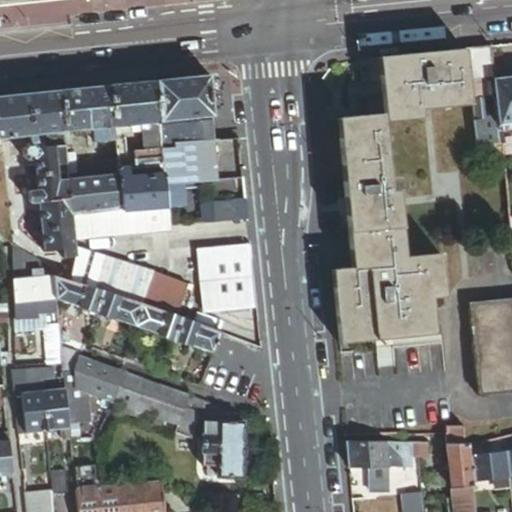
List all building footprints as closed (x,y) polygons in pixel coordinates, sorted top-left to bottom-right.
[(465,50),(469,84),(494,81),(490,48),(465,50)] [(451,104),(452,111),(469,109),(463,52),(379,61),(383,98),(384,117),(385,126),(423,122),(422,114),(435,112),(435,106),(451,104)] [(209,76),(155,82),(159,123),(213,117),(212,105),(209,76)] [(499,127),(511,125),(511,79),(494,81),(499,127)] [(501,147),(499,127),(494,81),(469,84),(473,123),(490,121),(493,148),(501,147)] [(159,123),(155,82),(110,86),(115,128),(122,127),(142,125),(159,123)] [(115,128),(110,86),(61,91),(66,133),(94,130),(115,128)] [(66,133),(61,91),(0,97),(0,139),(33,136),(33,144),(29,144),(25,149),(25,157),(31,161),(35,160),(37,176),(59,174),(58,166),(69,164),(68,155),(67,149),(56,150),(54,134),(66,133)] [(383,117),(384,117),(383,98),(362,101),(364,119),(383,117)] [(435,112),(452,111),(451,104),(435,106),(435,112)] [(215,141),(213,117),(159,123),(161,143),(215,141)] [(391,195),(383,117),(364,119),(336,122),(344,201),(349,200),(351,219),(346,219),(351,272),(333,273),(340,347),(435,337),(431,302),(444,300),(440,257),(405,261),(399,194),(391,195)] [(476,150),(493,148),(490,121),(473,123),(476,150)] [(161,143),(159,123),(142,125),(143,131),(145,151),(135,152),(136,164),(138,174),(138,179),(131,179),(130,172),(129,161),(126,137),(124,138),(116,138),(116,141),(120,176),(123,211),(167,207),(165,186),(165,184),(161,143)] [(143,131),(142,125),(122,127),(123,133),(143,131)] [(122,127),(115,128),(116,138),(124,138),(123,133),(122,127)] [(116,138),(115,128),(94,130),(96,143),(116,141),(116,138)] [(217,180),(215,141),(161,143),(165,184),(217,180)] [(69,164),(70,173),(77,172),(74,154),(68,155),(69,164)] [(136,164),(129,161),(130,172),(138,174),(136,164)] [(60,182),(59,174),(37,176),(38,190),(31,191),(29,194),(30,201),(33,204),(39,203),(71,200),(69,181),(60,182)] [(73,216),(123,211),(120,176),(69,181),(71,200),(73,216)] [(179,185),(165,186),(167,207),(168,212),(182,211),(179,185)] [(75,239),(73,216),(71,200),(39,203),(44,252),(62,250),(64,259),(76,257),(75,249),(75,239)] [(248,220),(246,200),(215,203),(217,223),(248,220)] [(217,223),(215,203),(204,204),(206,224),(217,223)] [(168,212),(167,207),(123,211),(73,216),(75,239),(170,230),(168,212)] [(253,309),(247,245),(197,250),(204,314),(253,309)] [(154,275),(75,249),(76,257),(70,282),(103,293),(142,307),(154,275)] [(186,286),(154,275),(142,307),(174,318),(186,286)] [(55,300),(53,276),(13,279),(15,303),(55,300)] [(103,293),(70,282),(53,276),(55,300),(96,314),(103,293)] [(142,307),(103,293),(96,314),(135,328),(142,307)] [(57,314),(55,300),(15,303),(14,303),(14,318),(57,314)] [(511,300),(469,305),(479,397),(511,393),(511,300)] [(181,321),(174,318),(142,307),(135,328),(138,329),(153,334),(164,338),(173,341),(181,321)] [(45,323),(44,318),(57,316),(57,314),(14,318),(15,326),(45,323)] [(60,342),(57,316),(44,318),(45,323),(47,350),(54,349),(53,343),(60,342)] [(215,333),(181,321),(173,341),(213,356),(220,335),(215,333)] [(153,334),(138,329),(136,334),(151,340),(153,334)] [(164,338),(153,334),(151,340),(162,344),(164,338)] [(61,350),(60,348),(54,349),(47,350),(49,365),(62,363),(61,350)] [(81,357),(61,350),(62,363),(63,373),(75,373),(81,357)] [(188,396),(81,357),(75,373),(63,373),(63,377),(65,390),(66,389),(74,389),(87,393),(166,422),(177,426),(184,408),(188,398),(188,396)] [(58,369),(12,373),(13,382),(18,381),(42,379),(54,378),(59,378),(58,369)] [(55,390),(65,390),(63,377),(59,378),(54,378),(55,390)] [(44,392),(42,379),(18,381),(19,385),(14,385),(15,395),(16,394),(22,394),(44,392)] [(74,389),(66,389),(67,399),(87,397),(87,393),(74,389)] [(61,431),(69,430),(65,390),(55,390),(44,392),(48,432),(61,431)] [(26,434),(48,432),(44,392),(22,394),(26,434)] [(26,434),(22,394),(16,394),(20,435),(26,434)] [(90,422),(87,397),(67,399),(69,425),(90,422)] [(207,405),(188,398),(184,408),(200,415),(197,423),(203,423),(207,405)] [(242,419),(207,405),(203,423),(242,425),(242,419)] [(200,415),(184,408),(177,426),(176,431),(175,433),(191,439),(197,423),(200,415)] [(176,431),(177,426),(166,422),(164,427),(176,431)] [(242,425),(203,423),(201,467),(217,468),(217,478),(239,479),(242,425)] [(470,458),(469,446),(462,446),(462,428),(446,428),(451,490),(474,487),(473,482),(470,458)] [(69,430),(61,431),(62,439),(69,438),(69,430)] [(507,453),(506,440),(479,446),(469,446),(470,458),(507,453)] [(0,477),(13,476),(10,442),(0,442),(0,477)] [(386,443),(346,442),(349,468),(369,468),(388,469),(386,443)] [(411,459),(412,444),(386,443),(388,469),(402,469),(401,459),(411,460),(411,459)] [(411,459),(419,459),(417,444),(412,444),(411,459)] [(417,444),(419,459),(427,459),(427,444),(417,444)] [(510,478),(507,453),(470,458),(473,482),(510,478)] [(401,459),(402,469),(410,470),(411,460),(401,459)] [(387,491),(388,469),(369,468),(368,491),(387,491)] [(50,493),(50,494),(65,492),(63,471),(48,473),(50,493)] [(76,497),(162,488),(161,483),(75,491),(76,497)] [(475,511),(474,487),(451,490),(453,511),(475,511)] [(164,511),(162,488),(76,497),(77,511),(164,511)] [(50,493),(25,495),(26,511),(51,511),(50,494),(50,493)] [(423,511),(422,493),(403,495),(405,511),(423,511)]
